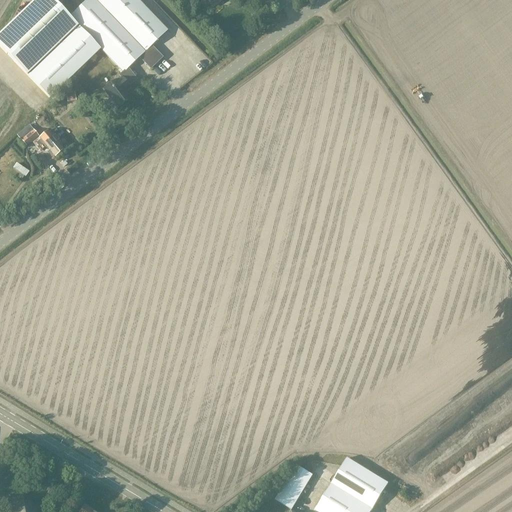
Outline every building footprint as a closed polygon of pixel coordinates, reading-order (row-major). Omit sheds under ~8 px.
[(99,49),(122,73),(126,69),(129,66),(138,57),(150,69),(161,58),(150,46),(166,31),(136,0),(86,0),(68,17),(51,0),(33,0),(0,33),(0,49),(26,76),(48,98),(99,49)] [(129,66),(126,69),(122,73),(118,76),(120,78),(115,82),(114,81),(102,90),(116,108),(128,99),(123,92),(128,88),(127,86),(135,80),(127,70),(131,68),(129,66)] [(73,93),(65,94),(67,102),(75,100),(73,93)] [(28,124),(15,135),(25,147),(38,137),(28,124)] [(54,157),(62,150),(47,132),(39,138),(38,137),(31,143),(39,152),(45,146),(54,157)] [(15,164),(12,169),(19,174),(16,178),(20,181),(23,177),(24,178),(28,173),(15,164)] [(316,511),(370,511),(388,484),(345,458),(315,511),(316,511)] [(295,465),(274,500),(290,511),(301,493),(312,475),(295,465)] [(43,511),(21,495),(14,505),(12,503),(9,508),(10,509),(7,511),(43,511)]
